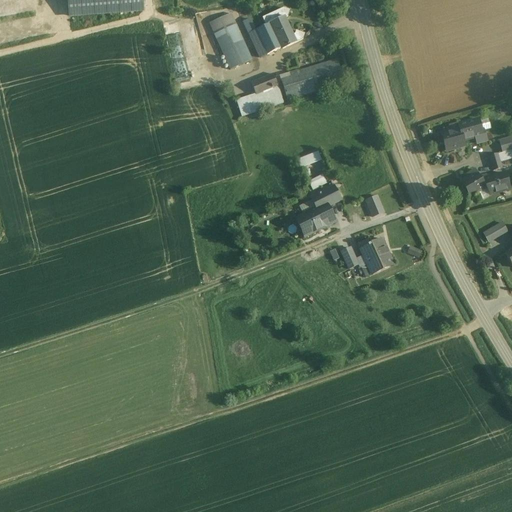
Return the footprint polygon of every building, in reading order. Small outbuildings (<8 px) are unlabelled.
[(140,0),(70,0),(71,17),(142,12),(140,0)] [(285,19),(288,17),(290,11),(284,9),(262,19),(266,26),(284,18),(285,19)] [(256,31),(267,56),(282,49),(282,50),(296,43),(293,36),(285,19),(284,18),(266,26),(256,31)] [(252,61),(236,26),(214,36),(230,70),(252,61)] [(251,37),(247,39),(252,50),(256,48),(261,58),(267,56),(256,31),(249,34),(251,37)] [(295,35),(293,36),(296,43),(303,40),(305,35),(296,31),(295,35)] [(337,59),(279,77),(287,102),(345,84),(337,59)] [(273,75),(251,84),(255,95),(256,96),(277,87),(278,87),(273,75)] [(283,105),(277,87),(256,96),(255,95),(236,102),(242,118),(283,105)] [(460,131),(463,141),(475,138),(477,144),(487,141),(483,130),(481,130),(478,120),(458,126),(459,131),(460,131)] [(459,131),(442,136),(446,153),(465,148),(463,141),(460,131),(459,131)] [(511,138),(499,142),(503,154),(511,151),(511,150),(511,138)] [(498,155),(500,162),(511,158),(511,151),(503,154),(498,155)] [(316,152),(297,161),(301,169),(319,161),(316,152)] [(498,155),(489,158),(493,171),(502,168),(500,162),(498,155)] [(474,171),(467,175),(469,179),(461,184),(470,198),(478,193),(485,189),(478,178),(474,171)] [(309,181),(312,189),(328,183),(324,174),(309,181)] [(478,178),(485,189),(488,187),(492,195),(509,190),(505,174),(486,179),(485,176),(478,178)] [(326,204),(328,207),(341,201),(334,187),(311,198),(316,208),(326,204)] [(485,189),(478,193),(482,200),(490,196),(492,195),(488,187),(485,189)] [(377,196),(366,201),(373,218),(384,213),(377,196)] [(316,208),(295,219),(305,238),(335,222),(328,207),(326,204),(316,208)] [(500,223),(480,233),(485,241),(504,232),(500,223)] [(357,245),(359,249),(372,244),(370,239),(357,245)] [(372,244),(359,249),(363,256),(367,266),(371,276),(394,266),(382,240),(372,244)] [(421,252),(410,247),(407,254),(419,259),(421,252)] [(336,249),(331,251),(334,261),(339,259),(336,249)] [(358,266),(355,260),(350,249),(341,253),(349,270),(358,266)] [(359,269),(361,269),(367,266),(363,256),(355,260),(358,266),(359,269)] [(365,279),(371,276),(367,266),(361,269),(365,279)]
